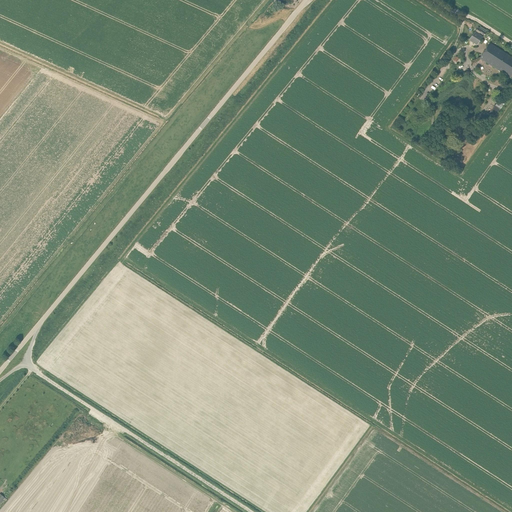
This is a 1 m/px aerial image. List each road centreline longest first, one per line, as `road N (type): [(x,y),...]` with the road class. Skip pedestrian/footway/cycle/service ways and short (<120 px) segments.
road 1 (unclassified): [(38,325),(298,10)]
road 2 (unclassified): [(247,511),(22,363)]
